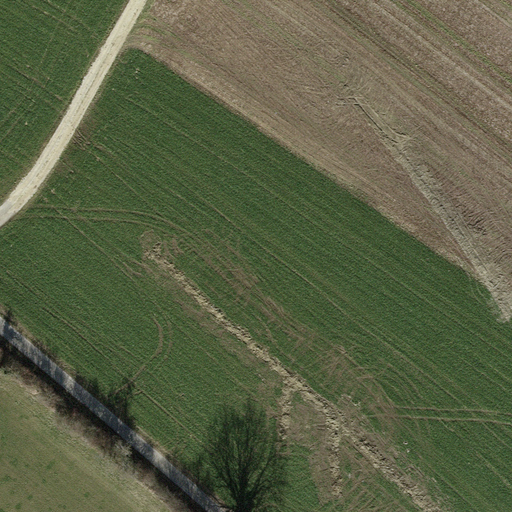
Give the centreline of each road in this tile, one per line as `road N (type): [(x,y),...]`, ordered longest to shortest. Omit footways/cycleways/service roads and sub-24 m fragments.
road 1 (track): [(215,511),(0,323)]
road 2 (track): [(0,213),(22,192),(138,0)]
